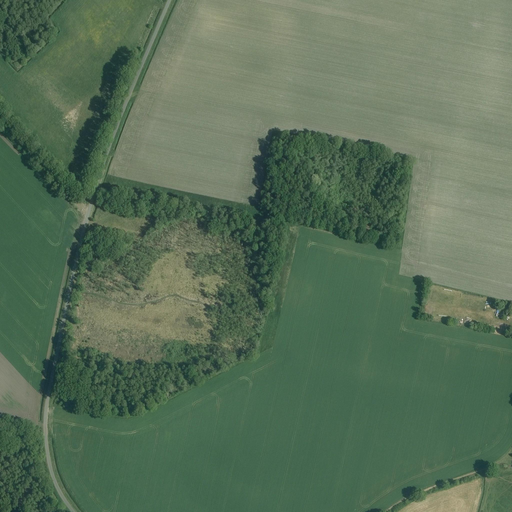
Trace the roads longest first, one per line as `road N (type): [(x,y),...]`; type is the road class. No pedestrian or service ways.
road 1 (unclassified): [(73,511),(49,464),(46,404),(97,181),(169,0)]
road 2 (track): [(0,123),(87,214)]
